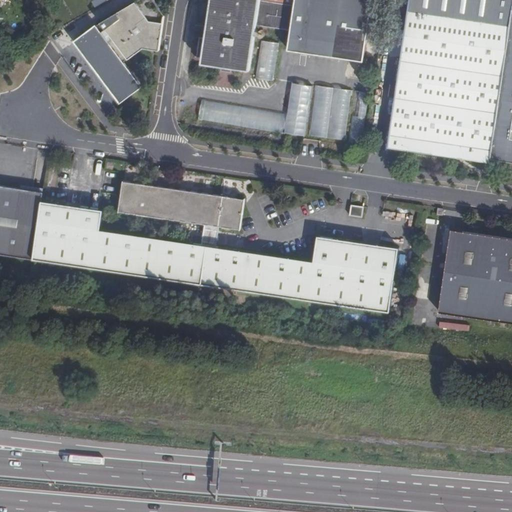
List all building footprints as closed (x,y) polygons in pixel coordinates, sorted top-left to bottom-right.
[(141,50),(159,52),(165,12),(156,0),(139,0),(102,22),(128,58),(141,50)] [(364,62),(373,0),(256,0),(257,0),(254,0),(253,0),(251,2),(245,1),(244,0),(239,0),(237,0),(217,0),(217,4),(219,6),(219,9),(215,11),(215,14),(218,16),(217,19),(214,20),(214,24),(216,26),(216,29),(213,30),(212,33),(215,35),(214,40),(200,38),(200,43),(198,44),(196,50),(198,51),(197,57),(225,61),(224,67),(234,69),(235,63),(246,65),(248,53),(246,50),(247,47),(249,45),(251,33),(249,32),(250,26),(291,32),(288,50),(364,62)] [(511,0),(410,0),(389,146),(490,161),(490,157),(511,12),(511,0)] [(511,12),(490,157),(511,160),(511,12)] [(143,86),(98,25),(77,40),(120,102),(143,86)] [(279,45),(261,42),(255,80),(273,82),(279,45)] [(354,91),(354,90),(294,83),(290,113),(225,105),(225,112),(216,111),(214,124),(363,142),(369,93),(354,91)] [(21,180),(20,188),(42,191),(43,184),(21,180)] [(103,209),(43,200),(34,259),(58,263),(388,314),(398,248),(316,235),(312,262),(215,247),(217,228),(239,232),(244,201),(121,183),(116,213),(202,226),(199,245),(100,229),(103,209)] [(0,253),(34,259),(43,200),(41,200),(42,191),(20,188),(0,184),(0,253)] [(364,207),(351,205),(350,215),(362,217),(364,207)] [(438,312),(511,323),(511,238),(450,230),(438,312)] [(440,321),(439,328),(469,331),(469,325),(440,321)]
